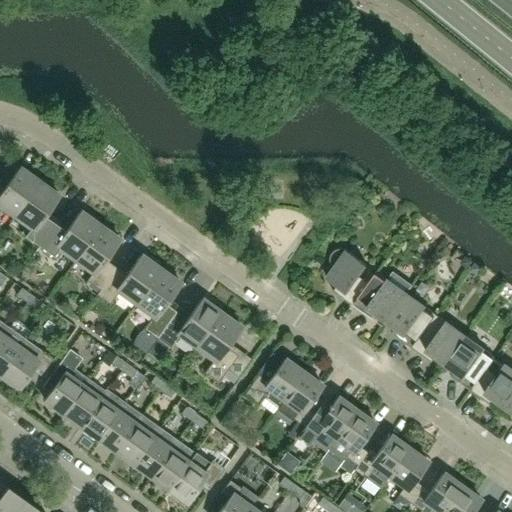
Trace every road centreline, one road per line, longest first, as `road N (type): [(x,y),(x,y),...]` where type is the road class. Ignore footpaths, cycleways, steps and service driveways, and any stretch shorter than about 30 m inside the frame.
road 1 (residential): [(511,471),(28,125),(0,113)]
road 2 (tertiary): [(115,511),(0,428)]
